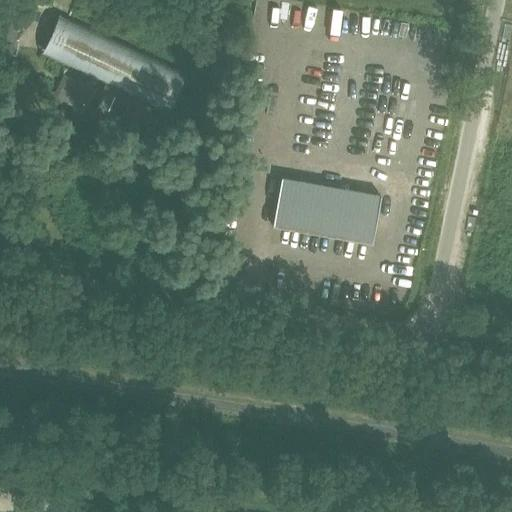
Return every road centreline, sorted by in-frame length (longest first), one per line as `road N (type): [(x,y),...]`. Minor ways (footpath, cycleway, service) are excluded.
road 1 (unclassified): [(430,334),(0,274)]
road 2 (unclassified): [(430,334),(497,0)]
